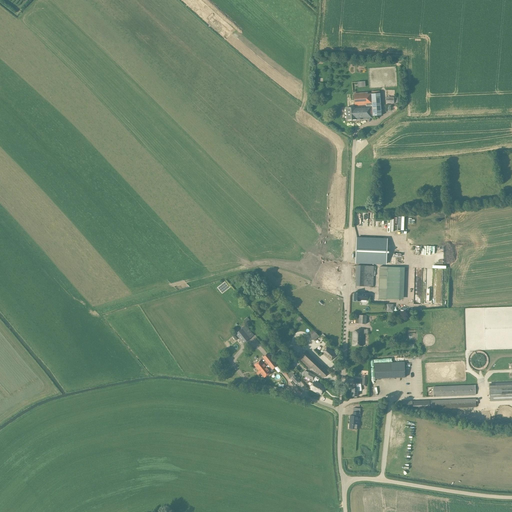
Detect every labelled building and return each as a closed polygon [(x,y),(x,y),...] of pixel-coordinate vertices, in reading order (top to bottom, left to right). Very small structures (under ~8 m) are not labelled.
[(356,107),(346,108),(347,120),(357,119),(357,120),(368,119),(367,118),(372,117),(372,116),(382,116),(380,93),(371,94),(368,94),(368,93),(354,94),(355,106),(366,105),(366,106),(356,107)] [(356,258),(356,263),(386,264),(387,239),(357,238),(356,257),(356,258)] [(355,286),(373,287),(374,266),(356,265),(355,286)] [(387,267),(379,267),(378,299),(386,299),(387,267)] [(360,292),(354,292),(354,301),(360,301),(360,300),(368,301),(368,294),(360,293),(360,292)] [(356,318),(355,324),(366,324),(366,320),(372,320),(372,316),(366,317),(367,315),(360,315),(359,317),(359,318),(356,318)] [(242,329),(235,334),(243,344),(254,335),(248,328),(244,332),(242,329)] [(359,332),(355,332),(353,332),(352,345),(363,346),(363,334),(366,334),(366,329),(364,329),(359,328),(359,332)] [(313,329),(308,334),(314,341),(319,336),(313,329)] [(320,351),(322,353),(330,361),(336,355),(326,345),(320,351)] [(298,359),(309,370),(311,368),(323,379),(329,372),(306,350),(298,359)] [(261,360),(254,365),(259,371),(256,373),(258,375),(260,373),(264,369),(263,366),(264,365),(265,366),(270,362),(268,361),(272,357),(268,353),(260,359),(261,360)] [(260,373),(264,378),(271,373),(267,368),(269,366),(272,370),(278,365),(272,357),(268,361),(270,362),(265,366),(264,365),(263,366),(264,369),(260,373)] [(404,362),(374,363),(375,379),(405,377),(404,362)] [(306,371),(304,375),(313,380),(312,382),(314,382),(310,390),(321,395),(325,388),(315,383),(316,380),(318,381),(320,379),(315,376),(316,376),(308,372),(306,371)] [(295,375),(290,378),(296,384),(300,381),(295,375)] [(352,388),(351,396),(357,396),(358,391),(361,391),(361,388),(361,384),(361,380),(354,380),(354,384),(357,384),(357,388),(352,388)] [(511,382),(489,383),(490,401),(511,399),(511,382)] [(475,385),(433,387),(433,397),(475,395),(475,385)] [(413,401),(414,410),(476,407),(476,404),(478,404),(478,401),(476,401),(476,399),(413,401)] [(353,412),(352,416),(350,415),(349,428),(358,429),(358,417),(360,417),(361,412),(360,412),(360,408),(353,408),(353,412)]
